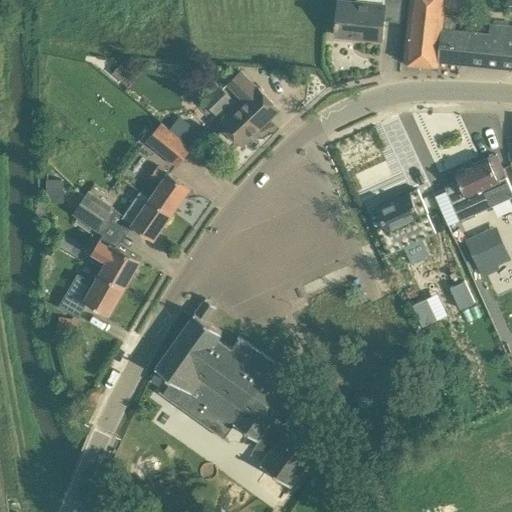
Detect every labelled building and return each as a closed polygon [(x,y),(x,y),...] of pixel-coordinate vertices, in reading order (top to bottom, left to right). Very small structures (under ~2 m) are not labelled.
[(439,60),(511,66),(511,25),(492,23),(491,32),(454,29),(456,9),(461,9),(461,0),(410,0),(405,61),(438,65),(439,60)] [(335,34),(382,39),(385,7),(338,2),(335,34)] [(128,59),(118,71),(132,83),(142,71),(128,59)] [(223,123),(212,134),(228,151),(239,141),(242,144),(279,108),(241,70),(228,83),(244,100),(221,122),(223,123)] [(212,78),(197,93),(205,101),(204,102),(217,116),(234,100),(212,78)] [(171,125),(191,140),(199,128),(180,114),(171,125)] [(148,140),(157,148),(179,166),(194,148),(163,123),(148,140)] [(460,180),(446,187),(452,201),(454,206),(461,220),(475,214),(475,212),(491,205),(491,206),(511,195),(511,187),(507,176),(497,154),(456,172),(458,176),(460,180)] [(161,181),(149,198),(171,213),(190,186),(157,163),(150,173),(161,181)] [(63,179),(47,179),(48,202),(64,202),(63,179)] [(384,212),(376,215),(391,248),(437,229),(420,188),(380,204),(384,212)] [(81,201),(105,219),(114,208),(89,190),(81,201)] [(171,213),(149,198),(139,190),(130,204),(122,216),(153,238),(171,213)] [(81,201),(74,211),(99,228),(105,219),(81,201)] [(496,226),(467,239),(483,277),(500,269),(497,261),(511,256),(496,226)] [(117,280),(126,286),(141,258),(117,244),(115,248),(98,238),(90,252),(106,261),(103,266),(101,271),(117,280)] [(78,273),(59,305),(79,317),(88,301),(110,313),(126,286),(117,280),(101,271),(94,283),(78,273)] [(450,286),(450,287),(460,308),(475,301),(465,279),(450,286)] [(274,417),(293,391),(284,384),(292,375),(275,363),(278,359),(243,335),(234,348),(218,336),(224,328),(209,317),(217,306),(205,297),(155,366),(172,379),(162,392),(224,437),(234,423),(257,439),(262,432),(275,442),(260,463),(290,484),(318,446),(305,437),(314,424),(297,411),(286,426),(274,417)] [(427,297),(412,303),(422,326),(437,319),(427,297)] [(80,319),(59,315),(54,337),(69,341),(70,335),(76,336),(80,319)] [(157,369),(151,381),(159,385),(165,373),(157,369)] [(443,497),(457,492),(444,457),(430,462),(443,497)]
